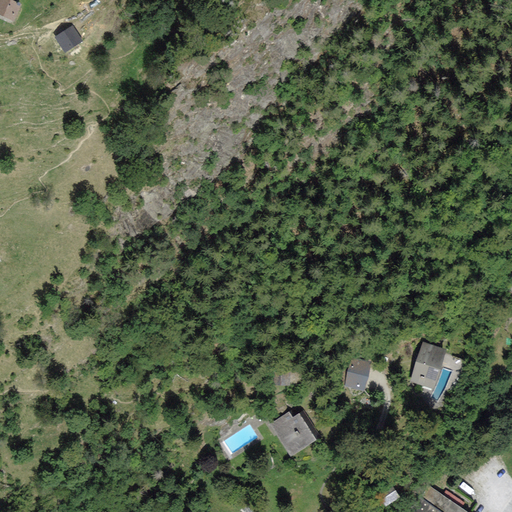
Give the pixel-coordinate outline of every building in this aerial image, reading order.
[(21,4),(11,0),(0,0),(0,13),(14,20),(21,4)] [(72,26),(56,37),(65,51),(81,40),(72,26)] [(444,350),(423,343),(412,380),(432,387),(444,350)] [(370,362),(352,358),(347,384),(364,387),(370,362)] [(292,419),(288,414),(274,423),(293,454),(315,439),(299,415),(292,419)] [(468,511),(454,502),(425,482),(404,511),(468,511)] [(386,500),(399,492),(395,486),(382,494),(386,500)]
